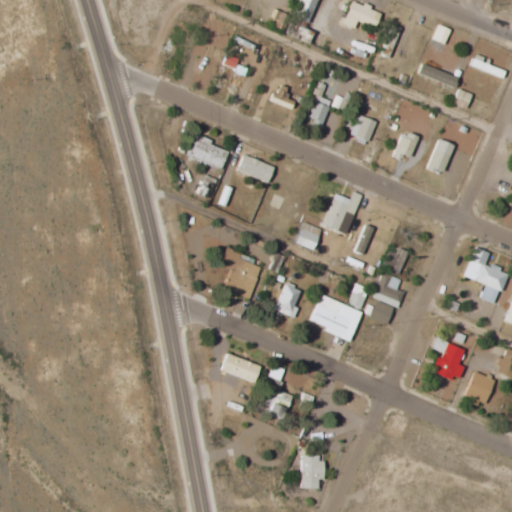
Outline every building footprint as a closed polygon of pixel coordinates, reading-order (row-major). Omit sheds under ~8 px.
[(296,0),(291,18),(306,23),(313,0),(296,0)] [(377,12),(359,4),(358,6),(347,1),(338,24),(350,29),(353,21),(370,28),(377,12)] [(429,40),(441,45),(447,30),(435,25),(429,40)] [(378,53),(385,56),(397,29),(390,26),(378,53)] [(231,69),(228,77),(239,81),(244,68),(233,64),(235,59),(224,54),(220,65),(231,69)] [(454,76),(417,65),(414,75),(451,86),(454,76)] [(318,98),(322,85),(314,82),(302,119),(319,124),(327,101),(318,98)] [(448,104),(462,109),(468,95),(454,89),(448,104)] [(265,102),(287,110),(290,100),(268,92),(265,102)] [(373,121),(353,114),(346,135),(365,142),(373,121)] [(407,160),(413,137),(396,132),(390,155),(407,160)] [(205,145),(207,139),(190,134),(184,158),(218,168),(223,150),(205,145)] [(438,174),(450,145),(434,139),(422,168),(438,174)] [(265,182),(270,165),(238,155),(233,172),(265,182)] [(346,199),(330,194),(319,226),(335,231),(340,218),(348,221),(358,195),(349,191),(346,199)] [(309,250),(317,229),(299,222),(291,244),(309,250)] [(492,304),(504,272),(482,264),(486,253),(471,247),(460,277),(481,284),(476,298),(492,304)] [(222,290),(247,298),(257,267),(235,260),(238,253),(222,248),(216,266),(228,270),(222,290)] [(395,307),(399,292),(394,290),(397,279),(378,274),(371,300),(395,307)] [(344,305),(359,309),(365,288),(351,283),(344,305)] [(290,318),(294,308),(290,306),(297,291),(282,284),(271,310),(290,318)] [(511,293),(503,322),(511,325),(511,319),(511,293)] [(358,312),(318,295),(306,324),(346,340),(358,312)] [(366,318),(383,325),(390,308),(373,301),(366,318)] [(450,341),(459,344),(462,336),(453,333),(450,341)] [(454,364),(461,349),(433,338),(428,348),(438,353),(430,372),(454,382),(460,367),(454,364)] [(511,372),(511,351),(501,349),(494,373),(511,378),(511,372)] [(256,366),(222,353),(216,370),(250,383),(256,366)] [(472,371),(461,394),(470,397),(468,401),(480,406),(492,380),(472,371)] [(262,414),(280,421),(289,396),(271,389),(262,414)] [(319,456),(298,455),(297,488),(315,489),(315,480),(318,480),(319,456)]
